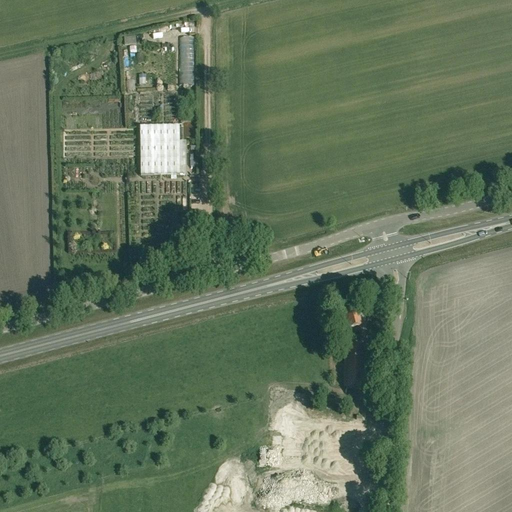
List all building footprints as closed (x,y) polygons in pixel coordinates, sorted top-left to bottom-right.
[(183,50),(184,81),(194,81),(193,50),(183,50)] [(86,78),(94,59),(88,57),(81,76),(86,78)] [(179,127),(140,128),(140,177),(179,176),(179,127)] [(359,327),(361,326),(357,310),(343,314),(345,319),(342,320),(345,330),(350,329),(351,333),(360,331),(359,327)] [(365,388),(366,341),(344,341),(344,388),(365,388)] [(305,412),(305,397),(276,397),(276,412),(305,412)] [(320,416),(319,426),(331,427),(330,437),(349,437),(350,417),(320,416)] [(273,439),(272,469),(290,469),(291,440),(273,439)]
